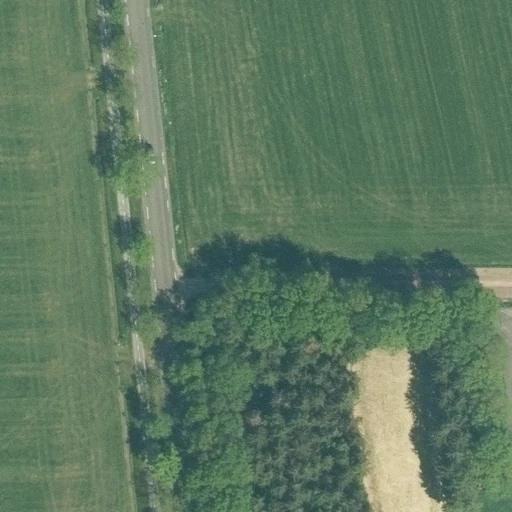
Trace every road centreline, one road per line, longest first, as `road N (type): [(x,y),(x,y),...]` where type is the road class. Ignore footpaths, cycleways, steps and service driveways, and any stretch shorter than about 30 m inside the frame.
road 1 (secondary): [(188,511),(134,0)]
road 2 (track): [(511,286),(194,289)]
